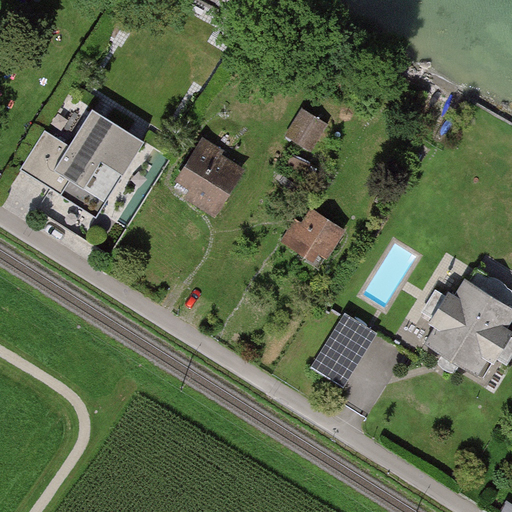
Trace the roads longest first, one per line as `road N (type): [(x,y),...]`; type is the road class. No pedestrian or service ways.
road 1 (unclassified): [(0,214),(474,511)]
road 2 (unknown): [(38,511),(79,453),(84,420),(60,387),(0,349)]
